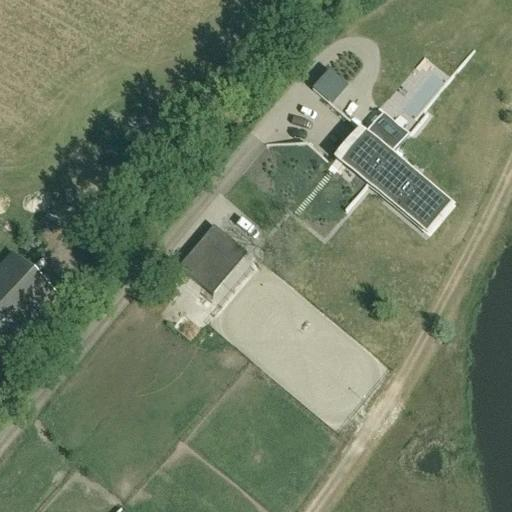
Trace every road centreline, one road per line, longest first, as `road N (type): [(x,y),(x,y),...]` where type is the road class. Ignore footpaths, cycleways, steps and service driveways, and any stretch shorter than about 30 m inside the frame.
road 1 (track): [(0,424),(367,0)]
road 2 (track): [(511,149),(478,231),(388,398),(308,511)]
